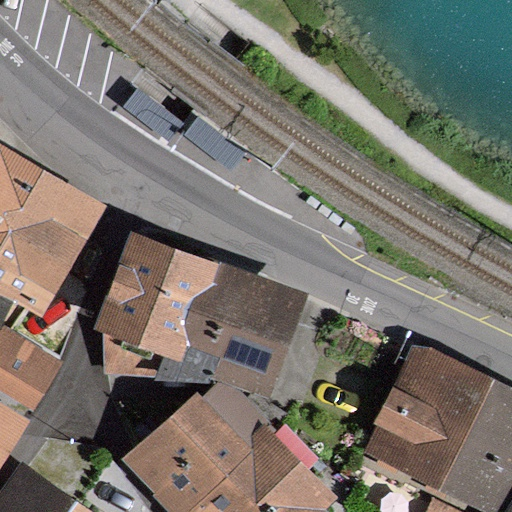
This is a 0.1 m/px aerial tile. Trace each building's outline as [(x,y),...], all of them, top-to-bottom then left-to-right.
[(0,220),(26,174),(0,159),(0,220)] [(58,272),(92,214),(26,174),(0,220),(0,289),(26,304),(48,266),(58,272)] [(147,332),(174,342),(203,270),(138,245),(110,318),(147,332)] [(286,301),(203,270),(174,342),(163,371),(205,374),(207,370),(253,388),(286,301)] [(106,330),(107,369),(153,371),(160,350),(106,330)] [(48,375),(0,344),(0,384),(31,404),(48,375)] [(511,492),(511,403),(424,360),(379,446),(503,506),(510,493),(511,492)] [(211,395),(200,404),(246,452),(261,438),(285,416),(251,393),(245,401),(227,381),(211,395)] [(189,511),(246,452),(200,404),(142,457),(183,505),(175,511),(189,511)] [(0,437),(11,420),(0,412),(0,437)] [(261,438),(246,452),(189,511),(311,511),(307,507),(318,496),(261,438)] [(8,511),(64,511),(28,485),(8,511)] [(456,511),(435,502),(430,511),(456,511)]
